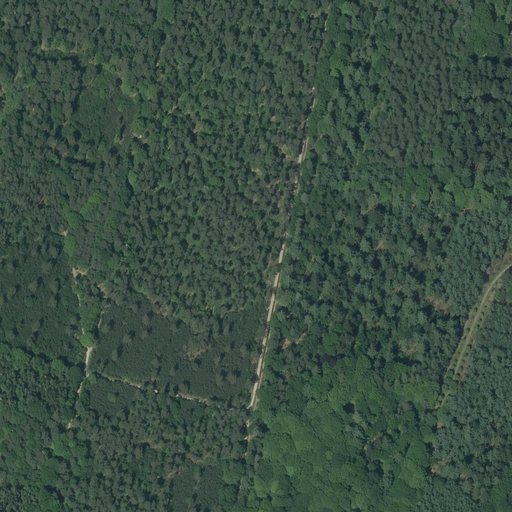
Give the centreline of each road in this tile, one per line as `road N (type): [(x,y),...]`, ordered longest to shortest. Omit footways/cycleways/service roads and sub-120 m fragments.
road 1 (track): [(172,6),(86,359)]
road 2 (track): [(328,18),(273,306)]
road 3 (track): [(400,511),(477,305),(511,261)]
road 4 (track): [(48,511),(83,374)]
road 5 (track): [(86,359),(68,239)]
